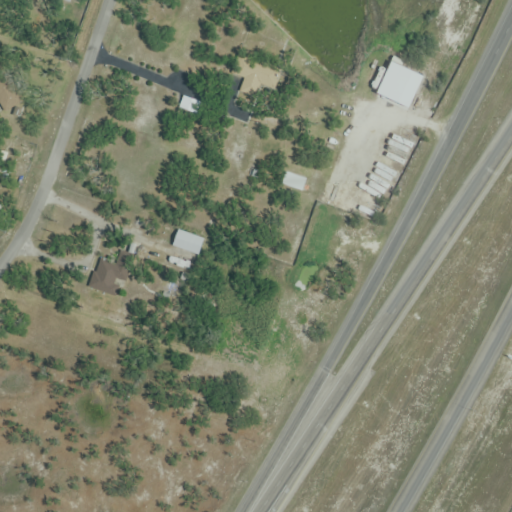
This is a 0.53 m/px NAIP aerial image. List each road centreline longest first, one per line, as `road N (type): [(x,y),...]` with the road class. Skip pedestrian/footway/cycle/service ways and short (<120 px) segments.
road 1 (trunk): [(511,21),(247,511)]
road 2 (trunk): [(511,135),(255,511)]
road 3 (residential): [(0,272),(54,166),(109,0)]
road 4 (trunk): [(394,511),(511,301)]
